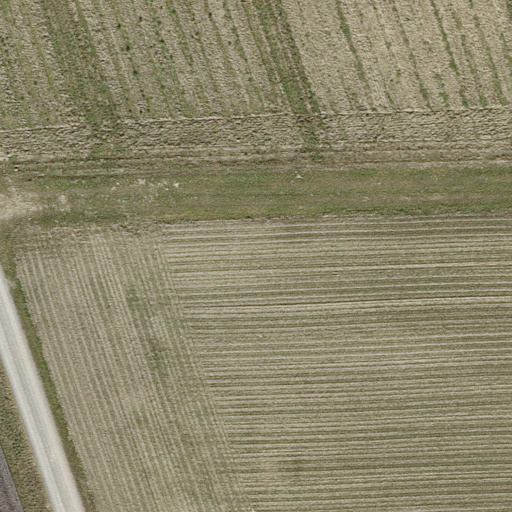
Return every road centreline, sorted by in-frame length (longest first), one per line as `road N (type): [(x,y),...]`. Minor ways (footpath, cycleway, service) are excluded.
road 1 (track): [(511,184),(0,200)]
road 2 (track): [(0,303),(69,511)]
